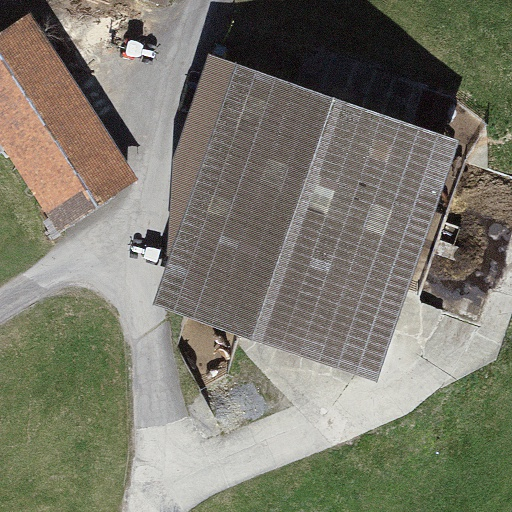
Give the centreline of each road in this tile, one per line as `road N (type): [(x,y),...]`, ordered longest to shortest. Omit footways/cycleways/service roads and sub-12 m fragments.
road 1 (track): [(206,0),(186,48),(141,284)]
road 2 (residential): [(145,511),(152,409),(141,284)]
